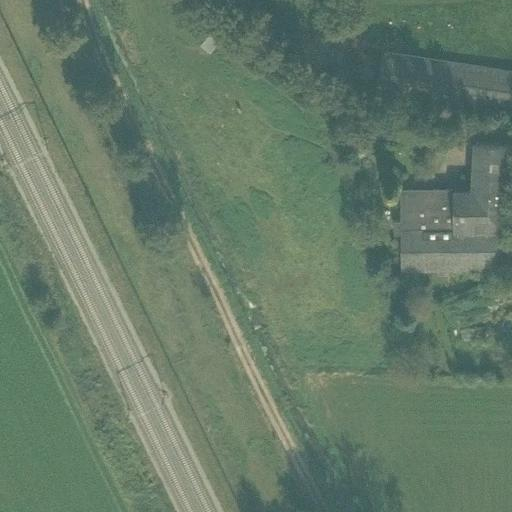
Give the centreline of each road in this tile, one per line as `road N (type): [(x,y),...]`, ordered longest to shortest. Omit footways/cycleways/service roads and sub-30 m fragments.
road 1 (track): [(330,511),(103,60),(85,0)]
road 2 (unclassified): [(511,123),(365,103),(303,77),(190,0)]
